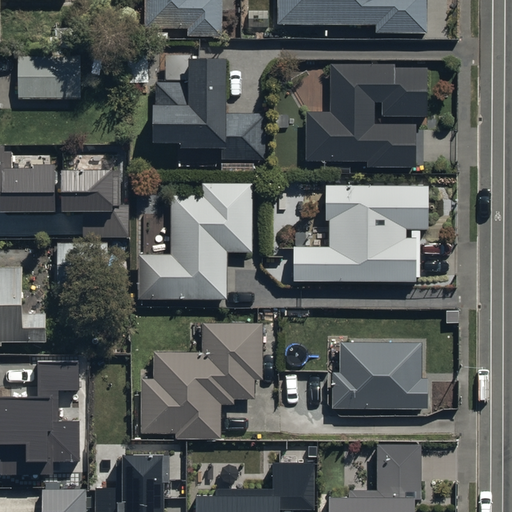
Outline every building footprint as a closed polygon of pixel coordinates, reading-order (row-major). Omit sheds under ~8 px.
[(145,0),(146,24),(186,24),(187,29),(221,29),(220,0),(145,0)] [(277,0),(278,18),(373,18),(373,26),(426,26),(426,0),(277,0)] [(55,44),(18,44),(18,94),(82,94),(82,50),(55,50),(55,44)] [(228,114),(227,54),(190,54),(190,83),(158,84),(159,102),(154,102),(154,140),(183,139),(183,146),(223,145),(223,163),(272,163),(272,144),(267,144),(267,114),(228,114)] [(423,58),(328,59),(329,104),(303,105),(304,154),(413,154),(412,111),(424,111),(423,58)] [(0,211),(55,211),(55,164),(12,165),(12,150),(0,150),(0,211)] [(119,170),(62,170),(62,211),(83,211),(83,237),(128,237),(128,204),(119,204),(119,170)] [(168,249),(135,248),(135,292),(225,293),(225,247),(248,247),(248,180),(168,179),(168,249)] [(422,180),(326,179),(325,236),(293,236),(293,271),(422,272),(422,180)] [(76,235),(55,235),(55,283),(76,283),(76,235)] [(0,333),(44,334),(44,308),(23,308),(23,261),(0,260),(0,333)] [(153,371),(140,371),(141,426),(173,426),(173,433),(220,433),(220,399),(233,399),(233,395),(253,395),(253,374),(261,374),(261,319),(202,319),(202,345),(153,345),(153,371)] [(421,336),(340,335),(340,366),(332,366),(331,403),(426,404),(426,373),(421,373),(421,336)] [(78,361),(37,361),(37,397),(0,397),(0,475),(53,475),(53,461),(80,460),(80,421),(59,421),(59,391),(78,391),(78,361)] [(377,485),(329,486),(329,511),(414,511),(414,441),(376,441),(377,485)] [(164,511),(165,442),(119,442),(118,511),(164,511)] [(269,483),(197,482),(196,511),(276,511),(276,500),(311,500),(311,454),(269,454),(269,483)] [(84,511),(84,483),(41,483),(41,511),(84,511)]
